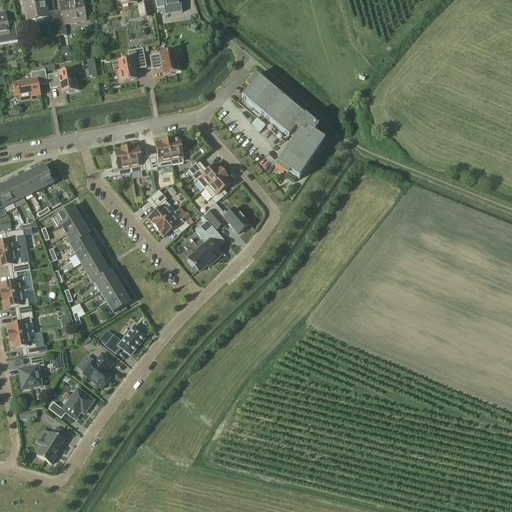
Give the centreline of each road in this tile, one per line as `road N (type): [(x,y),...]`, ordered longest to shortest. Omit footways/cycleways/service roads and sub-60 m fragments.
road 1 (residential): [(201,300),(60,482),(8,471)]
road 2 (residential): [(195,117),(274,216),(201,300)]
road 3 (residential): [(80,138),(96,180),(201,300)]
road 4 (residential): [(0,346),(16,447),(8,471)]
